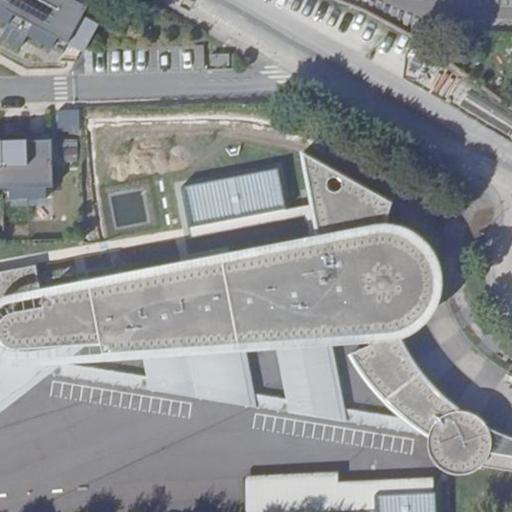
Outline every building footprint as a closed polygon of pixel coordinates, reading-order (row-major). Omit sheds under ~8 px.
[(0,0),(0,20),(7,24),(0,37),(20,48),(27,35),(62,54),(67,44),(83,53),(98,25),(82,16),(87,8),(73,0),(0,0)] [(80,110),(57,111),(58,131),(81,131),(80,110)] [(76,140),(58,139),(57,158),(75,160),(76,140)] [(52,187),(51,140),(0,141),(0,188),(9,189),(9,200),(46,199),(45,188),(52,187)] [(150,377),(247,392),(236,344),(234,334),(243,332),(245,343),(275,341),(299,339),(313,336),(321,333),(328,330),(337,324),(348,313),(354,306),(357,297),(373,297),(371,333),(396,328),(407,321),(404,316),(411,310),(417,303),(421,295),(422,287),(422,276),(420,270),(419,266),(416,260),(412,255),(407,251),(399,244),(380,236),(382,226),(389,201),(300,151),(319,249),(310,251),(308,243),(247,255),(41,302),(38,292),(32,263),(0,269),(0,303),(7,312),(0,316),(0,400),(17,388),(39,367),(28,344),(55,343),(95,342),(100,353),(139,346),(144,345),(150,377)] [(30,210),(32,228),(46,227),(44,208),(30,210)] [(404,316),(407,321),(408,324),(419,316),(427,306),(432,292),(433,282),(433,271),(426,255),(418,245),(382,226),(380,236),(399,244),(407,251),(412,255),(416,260),(419,266),(420,270),(422,276),(422,287),(421,295),(417,303),(411,310),(404,316)] [(247,255),(38,292),(41,302),(247,255)] [(299,339),(329,337),(371,333),(373,297),(357,297),(354,306),(348,313),(337,324),(328,330),(321,333),(313,336),(299,339)] [(402,416),(426,442),(425,438),(426,431),(429,425),(434,419),(437,417),(440,414),(445,412),(449,411),(453,410),(458,409),(430,386),(409,359),(396,328),(371,333),(375,341),(349,354),(402,416)] [(234,334),(236,344),(245,343),(243,332),(234,334)] [(285,398),(247,392),(150,377),(144,345),(139,346),(147,389),(342,421),(426,442),(402,416),(342,408),(329,337),(299,339),(275,341),(285,398)] [(0,409),(44,376),(55,343),(28,344),(39,367),(17,388),(0,400),(0,409)] [(484,443),(488,444),(489,439),(489,434),(487,426),(485,422),(481,417),(477,414),(470,411),(464,410),(458,409),(453,410),(449,411),(445,412),(440,414),(437,417),(434,419),(439,423),(445,427),(450,430),(455,433),(462,437),(470,439),(478,442),(484,443)] [(425,438),(426,442),(427,452),(432,462),(440,469),(450,473),(458,473),(469,472),(476,467),(479,463),(511,469),(511,454),(487,448),(488,444),(484,443),(478,442),(470,439),(462,437),(455,433),(450,430),(445,427),(439,423),(434,419),(429,425),(426,431),(425,438)]
